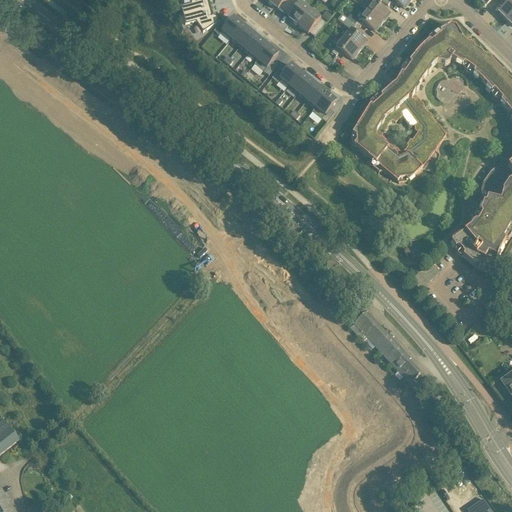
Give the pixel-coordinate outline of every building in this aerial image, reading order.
[(211,1),(211,0),(191,0),(191,5),(180,8),(183,17),(211,9),(209,1),(211,1)] [(279,10),(284,14),(294,0),(269,0),(267,3),(278,11),(279,10)] [(287,19),(298,28),(310,12),(295,0),(294,0),(284,14),(289,18),(287,19)] [(343,0),(332,0),(331,1),(335,9),(345,2),(343,0)] [(366,12),(382,25),(388,18),(379,8),(378,7),(382,2),(379,0),(375,0),(374,2),(366,12)] [(411,2),(408,0),(379,0),(382,2),(388,7),(392,2),(394,3),(405,10),(411,2)] [(511,0),(506,0),(509,3),(508,4),(500,15),(507,22),(510,18),(511,16),(511,0)] [(211,9),(183,17),(185,26),(196,23),(203,34),(219,22),(215,16),(213,17),(211,9)] [(309,35),(314,39),(326,25),(310,12),(298,28),(308,36),(309,35)] [(376,33),(382,25),(366,12),(354,26),(359,30),(363,24),(364,26),(376,33)] [(327,22),(331,17),(326,13),(322,18),(327,22)] [(343,40),(355,50),(359,53),(365,46),(356,36),(355,35),(359,30),(354,26),(342,16),(337,22),(350,32),(343,40)] [(222,34),(231,41),(242,27),(233,19),(227,27),(222,23),(214,33),(219,37),(222,34)] [(251,34),(242,27),(231,41),(240,48),(251,34)] [(511,85),(506,79),(507,78),(505,76),(503,74),(502,74),(491,63),(491,62),(489,60),(487,59),(486,59),(474,51),(474,49),(472,48),(470,46),(469,47),(466,45),(462,41),(456,30),(450,28),(440,34),(438,33),(433,36),(428,40),(428,43),(418,53),(409,64),(407,63),(403,68),(400,73),(401,76),(396,85),(396,86),(392,89),(392,88),(375,103),(372,99),(367,101),(360,110),(363,115),(359,121),(361,123),(351,138),(352,146),(358,151),(355,155),(356,159),(364,165),(367,164),(379,173),(378,177),(385,183),(389,184),(393,180),(399,185),(407,184),(422,170),(424,170),(428,164),(428,162),(446,137),(418,100),(414,102),(413,98),(415,93),(416,93),(418,91),(419,89),(418,88),(427,76),(428,76),(430,74),(431,72),(431,70),(433,67),(437,64),(443,66),(445,67),(447,66),(450,65),(450,63),(451,61),(462,67),(461,70),(466,74),(472,77),(474,76),(482,84),(491,93),(490,95),(494,101),(499,105),(501,104),(509,113),(511,117),(511,165),(508,169),(507,167),(498,168),(490,173),(483,184),(480,193),(482,200),(484,201),(482,210),(478,220),(471,230),(464,235),(452,243),(449,240),(458,255),(459,255),(478,271),(491,276),(497,261),(498,262),(499,261),(500,258),(500,257),(498,256),(508,237),(511,231),(511,85)] [(251,34),(240,48),(249,55),(260,41),(251,34)] [(359,53),(355,50),(343,40),(331,54),(336,58),(339,54),(353,61),(359,53)] [(269,48),(260,41),(249,55),(257,63),(269,48)] [(278,56),(269,48),(257,63),(267,70),(263,74),(268,78),(276,68),(272,64),(278,56)] [(284,75),(280,71),(272,80),(277,84),(280,81),(289,88),(300,74),(291,66),(284,75)] [(309,81),(300,74),(289,88),(298,95),(309,81)] [(318,88),(309,81),(298,95),(306,103),(318,88)] [(327,96),(318,88),(306,103),(315,110),(327,96)] [(327,96),(315,110),(324,117),(321,121),(326,125),(334,115),(329,111),(336,103),(327,96)] [(409,385),(420,375),(364,315),(353,325),(354,326),(350,330),(359,341),(364,336),(409,385)] [(506,391),(510,396),(511,394),(511,375),(501,384),(500,387),(501,389),(503,391),(506,391)] [(0,423),(0,456),(19,442),(3,421),(0,423)] [(0,511),(14,511),(0,489),(0,511)] [(491,511),(483,500),(467,511),(491,511)]
